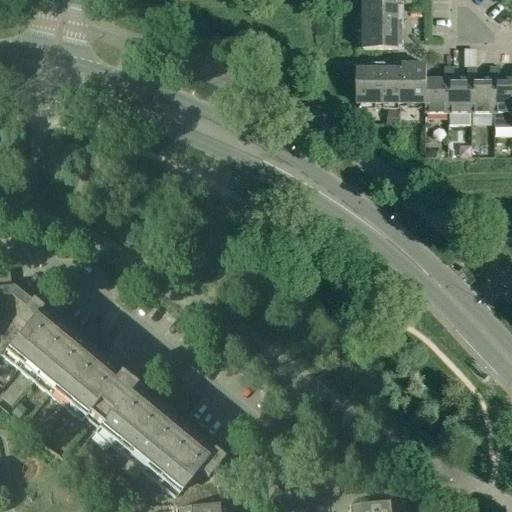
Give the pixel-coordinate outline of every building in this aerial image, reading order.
[(403,0),(363,0),(363,51),(398,51),(398,28),(403,28),(403,0)] [(427,66),(391,66),(379,67),(379,71),(356,71),(356,106),(425,106),(426,82),(427,82),(427,66)] [(425,116),(449,116),(449,82),(454,82),(454,70),(444,70),(444,82),(427,82),(426,82),(425,106),(425,116)] [(449,116),(471,116),(471,82),(477,82),(476,70),(467,70),(467,82),(454,82),(449,82),(449,116)] [(471,82),(471,116),(494,116),(494,82),(499,82),(499,70),(490,70),(490,82),(477,82),(471,82)] [(494,128),(511,128),(511,82),(499,82),(494,82),(494,116),(494,128)] [(11,286),(10,279),(10,273),(0,274),(0,355),(81,423),(88,416),(101,427),(95,434),(174,500),(171,504),(176,508),(176,511),(187,511),(221,509),(226,508),(224,491),(226,491),(224,469),(220,465),(223,461),(213,452),(208,458),(131,394),(136,388),(120,375),(115,381),(45,323),(38,318),(42,312),(11,286)] [(91,338),(98,330),(91,324),(84,332),(91,338)] [(107,351),(113,342),(106,336),(99,345),(107,351)] [(162,396),(169,402),(176,394),(168,388),(162,396)] [(184,415),(191,406),(184,400),(177,409),(184,415)] [(339,495),(337,474),(319,476),(321,497),(339,495)] [(303,499),(311,498),(309,477),(301,478),(303,499)] [(141,511),(146,506),(138,500),(128,511),(141,511)]
